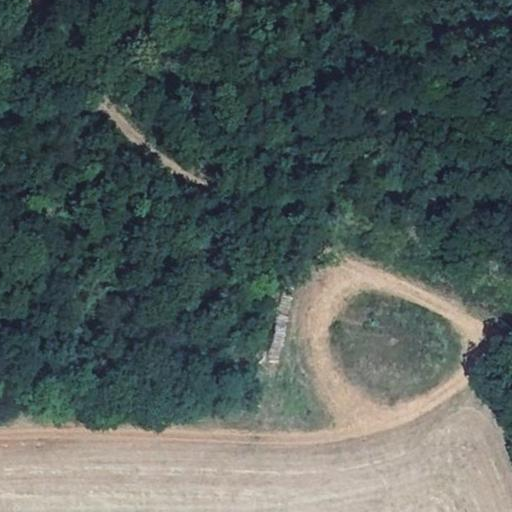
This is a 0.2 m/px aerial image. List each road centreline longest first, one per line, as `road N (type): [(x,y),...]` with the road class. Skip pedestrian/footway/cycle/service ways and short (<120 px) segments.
road 1 (track): [(41,0),(112,104),(350,255),(482,356),(511,354)]
road 2 (track): [(482,356),(386,422),(364,427),(274,434),(0,419)]
road 3 (track): [(367,268),(330,301),(333,371),(364,427)]
